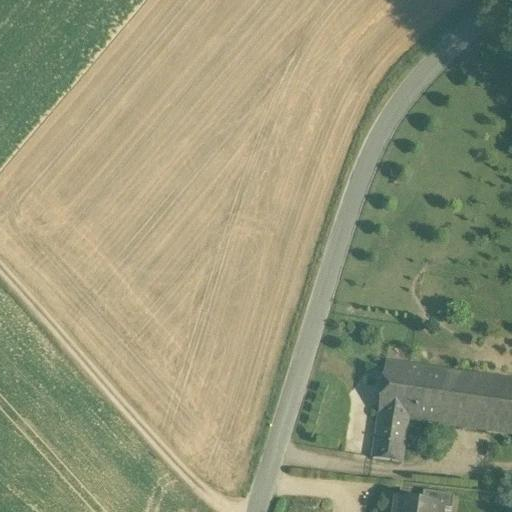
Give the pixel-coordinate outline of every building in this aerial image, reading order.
[(437,424),(445,372),(387,363),(379,416),(409,420),(437,424)] [(511,382),(445,372),(437,424),(511,435),(511,382)] [(409,420),(379,416),(373,459),(403,464),(409,420)] [(454,496),(424,492),(422,506),(443,509),(452,510),(454,496)] [(422,506),(398,502),(396,511),(442,511),(443,509),(422,506)]
